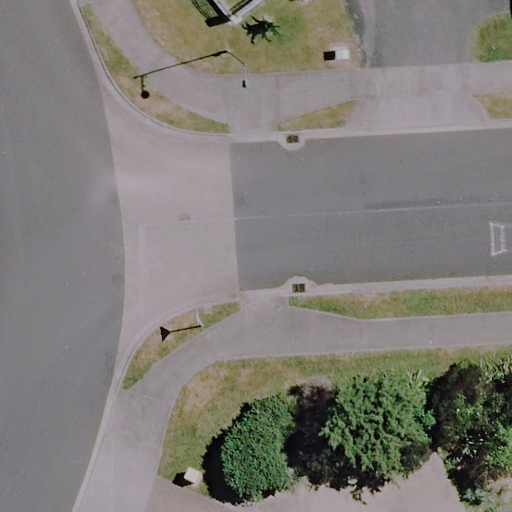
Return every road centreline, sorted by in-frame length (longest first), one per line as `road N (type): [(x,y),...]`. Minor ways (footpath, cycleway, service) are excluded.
road 1 (residential): [(511,202),(46,229)]
road 2 (residential): [(46,229),(45,343),(0,471)]
road 3 (residential): [(0,37),(46,229)]
